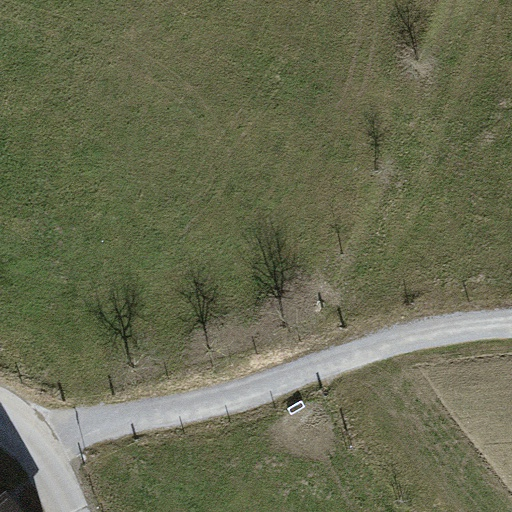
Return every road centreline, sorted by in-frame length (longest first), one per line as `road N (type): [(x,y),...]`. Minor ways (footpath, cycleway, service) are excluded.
road 1 (track): [(511,323),(387,342),(223,406),(41,441)]
road 2 (unclassified): [(0,414),(41,441),(71,511)]
